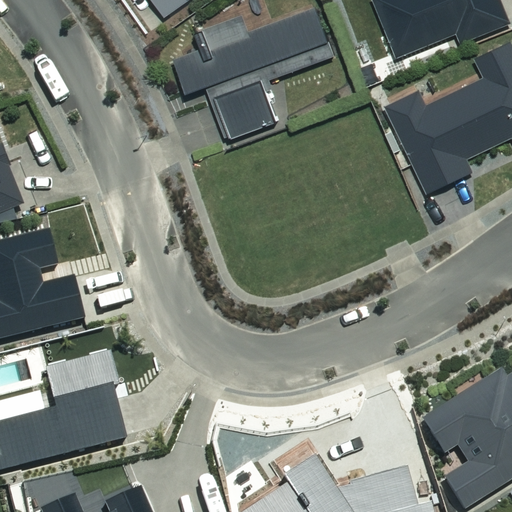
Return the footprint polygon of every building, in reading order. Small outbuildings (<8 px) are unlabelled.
[(155,0),(169,19),(196,0),(155,0)] [(372,0),(396,57),(454,34),(459,44),(511,23),(502,0),(372,0)] [(249,21),(203,38),(208,53),(180,64),(194,101),(212,94),(231,144),(283,125),(269,89),(340,63),(320,12),(254,37),(249,21)] [(383,104),(424,194),(473,171),(467,158),(511,137),(511,40),(473,58),(482,77),(426,103),(419,88),(383,104)] [(0,218),(25,209),(0,144),(0,218)] [(0,418),(0,469),(126,437),(112,384),(119,382),(110,350),(48,366),(58,404),(0,418)] [(455,446),(465,462),(442,476),(462,508),(511,477),(511,373),(506,377),(500,368),(419,418),(441,454),(455,446)] [(154,511),(142,484),(106,500),(110,510),(105,511),(84,511),(75,490),(40,506),(42,511),(154,511)]
